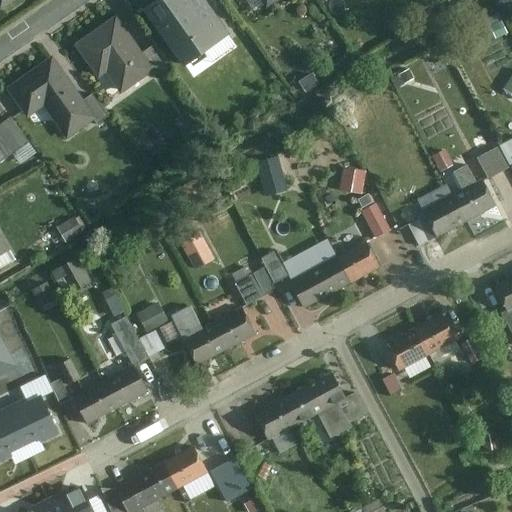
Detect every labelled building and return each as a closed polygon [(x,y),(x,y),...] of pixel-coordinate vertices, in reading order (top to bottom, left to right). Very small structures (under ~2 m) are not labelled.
[(22,0),(0,0),(0,11),(2,15),(22,0)] [(202,0),(161,0),(144,13),(184,69),(229,37),(202,0)] [(238,0),(239,0),(259,0),(266,10),(280,0),(238,0)] [(117,17),(75,45),(98,80),(107,74),(121,94),(154,72),(117,17)] [(52,57),(7,89),(27,118),(43,107),(67,140),(97,119),(52,57)] [(348,166),(344,189),(368,193),(372,171),(348,166)] [(483,181),(453,198),(467,222),(496,205),(483,181)] [(453,198),(423,215),(437,239),(467,222),(453,198)] [(381,238),(397,229),(382,202),(366,211),(381,238)] [(80,216),(62,226),(71,241),(89,230),(80,216)] [(418,227),(424,244),(433,240),(427,224),(418,227)] [(204,231),(184,243),(199,270),(220,258),(204,231)] [(0,256),(9,251),(0,236),(0,256)] [(370,246),(292,284),(304,308),(382,269),(370,246)] [(279,284),(295,276),(282,249),(266,257),(279,284)] [(72,297),(95,282),(79,258),(56,273),(72,297)] [(253,265),(236,273),(251,305),(280,291),(269,267),(257,273),(253,265)] [(511,278),(495,287),(507,311),(511,308),(511,278)] [(51,284),(38,289),(44,306),(58,301),(51,284)] [(511,308),(507,311),(502,314),(511,332),(511,308)] [(244,309),(215,325),(228,349),(257,333),(244,309)] [(447,313),(417,329),(431,355),(461,339),(447,313)] [(215,325),(186,340),(199,364),(228,349),(215,325)] [(417,329),(387,345),(401,371),(431,355),(417,329)] [(0,340),(0,376),(15,368),(0,340)] [(136,366),(106,382),(119,408),(149,392),(136,366)] [(331,376),(257,417),(271,442),(318,416),(345,401),(331,376)] [(106,382),(75,398),(89,424),(119,408),(106,382)] [(0,465),(59,436),(39,395),(0,414),(0,465)] [(368,418),(356,395),(345,401),(318,416),(331,438),(368,418)] [(194,448),(164,464),(177,490),(208,474),(194,448)] [(216,469),(224,487),(249,474),(240,457),(216,469)] [(128,511),(136,511),(177,490),(164,464),(117,490),(128,511)] [(51,511),(93,511),(81,487),(47,502),(51,511)] [(51,511),(47,502),(26,511),(51,511)] [(368,511),(388,511),(385,503),(368,510),(368,511)]
